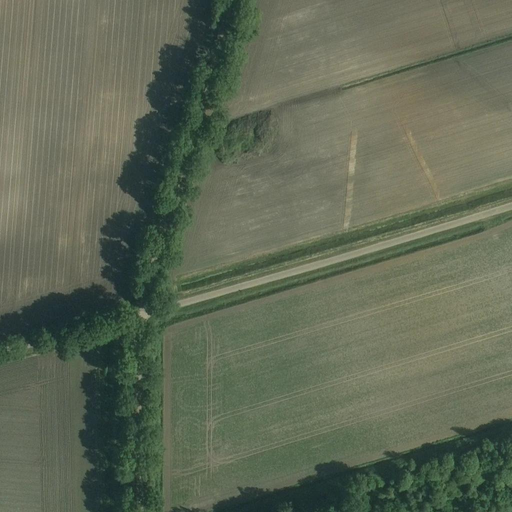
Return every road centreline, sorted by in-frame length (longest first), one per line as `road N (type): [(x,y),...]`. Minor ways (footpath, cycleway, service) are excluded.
road 1 (unclassified): [(143,511),(140,315),(511,205)]
road 2 (track): [(0,352),(140,315),(230,0)]
